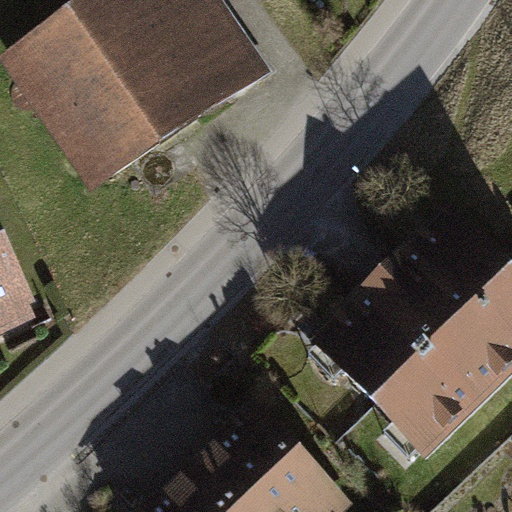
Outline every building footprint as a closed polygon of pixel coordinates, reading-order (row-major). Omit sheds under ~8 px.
[(258,78),(203,0),(105,0),(28,53),(114,177),(258,78)] [(511,365),(511,281),(453,220),(311,357),(336,382),(346,372),(398,426),(387,436),(411,462),(511,365)] [(0,246),(0,333),(31,318),(22,301),(26,299),(0,246)] [(255,418),(195,477),(229,511),(341,511),(344,509),(255,418)] [(229,511),(195,477),(157,511),(229,511)]
